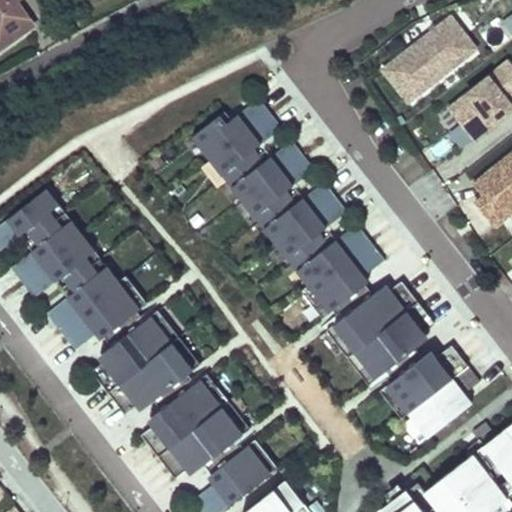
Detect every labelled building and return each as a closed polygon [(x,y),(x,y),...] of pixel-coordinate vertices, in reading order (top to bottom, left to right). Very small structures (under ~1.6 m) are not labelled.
[(0,0),(0,46),(32,24),(14,0),(0,0)] [(478,53),(454,18),(385,67),(412,101),(478,53)] [(511,63),(509,60),(448,109),(475,142),(511,112),(511,104),(509,101),(511,99),(511,63)] [(224,108),(197,129),(223,163),(282,117),(265,95),(233,120),(224,108)] [(317,161),(294,132),(235,178),(258,207),(317,161)] [(511,211),(511,152),(473,185),(483,196),(474,203),(494,226),(511,211)] [(351,204),(330,174),(269,218),(291,248),(351,204)] [(52,176),(0,215),(0,233),(3,238),(30,217),(41,231),(16,251),(37,279),(62,259),(74,275),(50,295),(78,331),(104,312),(107,316),(141,290),(112,253),(102,260),(89,243),(99,236),(74,204),(65,211),(55,198),(64,191),(52,176)] [(358,218),(300,260),(331,303),(367,277),(360,268),(383,252),(358,218)] [(386,279),(332,318),(371,372),(422,335),(415,326),(430,315),(402,276),(390,285),(386,279)] [(131,400),(186,350),(150,303),(91,348),(131,400)] [(429,344),(382,378),(420,430),(466,397),(459,388),(478,374),(451,337),(433,350),(429,344)] [(199,366),(146,407),(187,460),(240,419),(199,366)] [(511,415),(477,440),(510,485),(511,483),(511,415)] [(209,473),(190,488),(206,508),(270,458),(249,431),(241,437),(236,431),(206,455),(210,460),(203,466),(209,473)] [(472,511),(498,494),(466,448),(419,482),(440,511),(472,511)] [(279,470),(234,505),(240,511),(273,511),(298,493),(279,470)] [(422,511),(407,491),(378,511),(422,511)]
